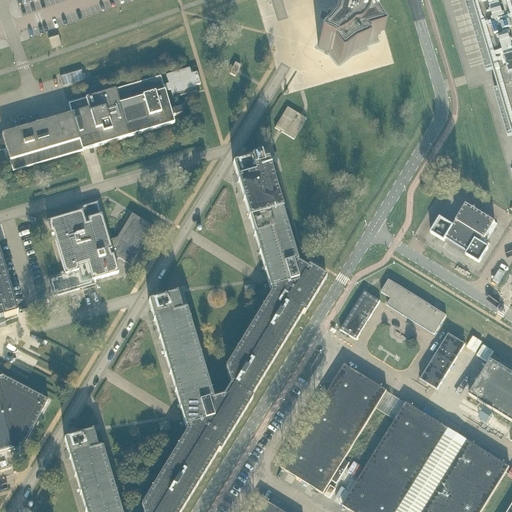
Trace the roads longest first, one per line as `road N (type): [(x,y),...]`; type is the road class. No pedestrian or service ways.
road 1 (unclassified): [(198,511),(372,230)]
road 2 (unclassified): [(372,230),(442,115),(417,11)]
road 3 (unclassified): [(0,217),(232,153)]
road 4 (unclassified): [(12,511),(138,306)]
road 5 (unclassified): [(138,306),(232,153)]
road 6 (unclassified): [(372,230),(511,316)]
